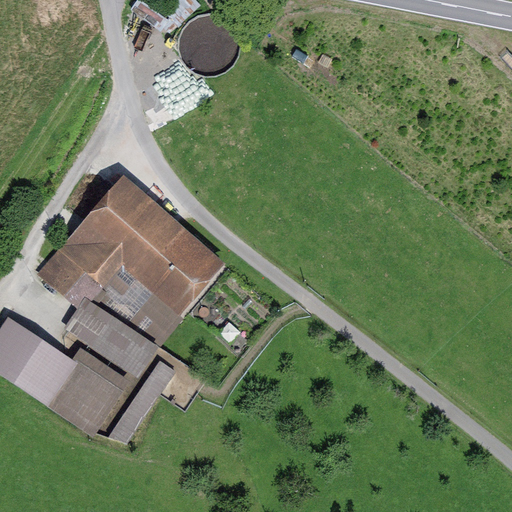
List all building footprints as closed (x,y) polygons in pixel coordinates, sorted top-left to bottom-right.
[(172,33),(204,6),(199,0),(179,0),(159,17),(172,33)] [(187,22),(178,41),(182,62),(199,75),(221,74),(236,59),(239,38),(228,20),(207,14),(187,22)] [(77,239),(72,235),(40,272),(64,293),(88,266),(105,281),(99,287),(105,292),(93,307),(155,349),(169,333),(160,325),(211,267),(121,188),(77,239)] [(80,359),(78,363),(11,317),(0,332),(0,371),(49,405),(50,403),(94,433),(123,389),(80,359)] [(127,443),(179,370),(164,359),(112,432),(127,443)]
